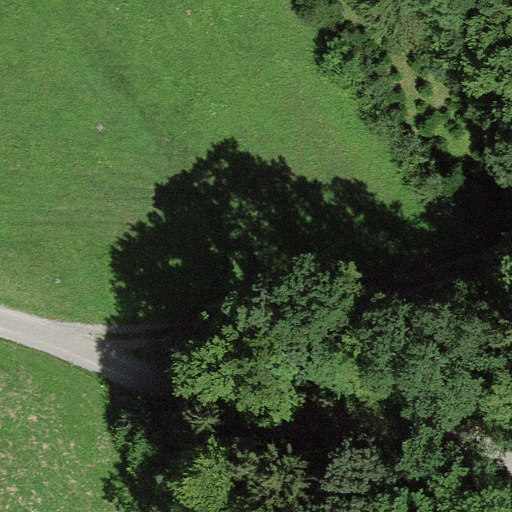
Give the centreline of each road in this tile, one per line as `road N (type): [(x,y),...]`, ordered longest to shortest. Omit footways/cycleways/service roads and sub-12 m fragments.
road 1 (track): [(511,459),(226,400),(88,345),(44,345),(0,332)]
road 2 (track): [(88,345),(230,333),(511,264)]
